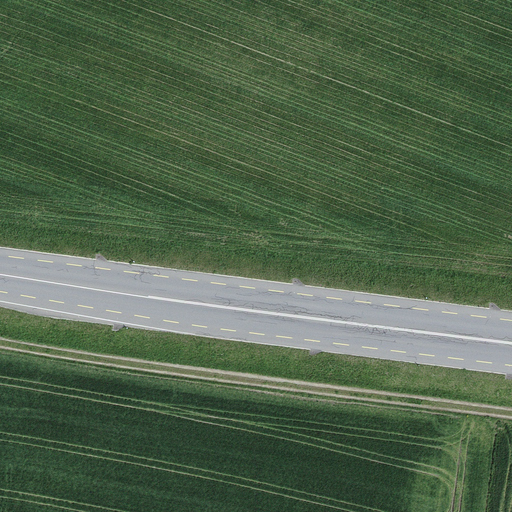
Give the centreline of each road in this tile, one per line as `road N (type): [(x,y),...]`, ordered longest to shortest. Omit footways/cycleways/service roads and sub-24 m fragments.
road 1 (track): [(511,413),(0,340)]
road 2 (primary): [(0,273),(511,344)]
